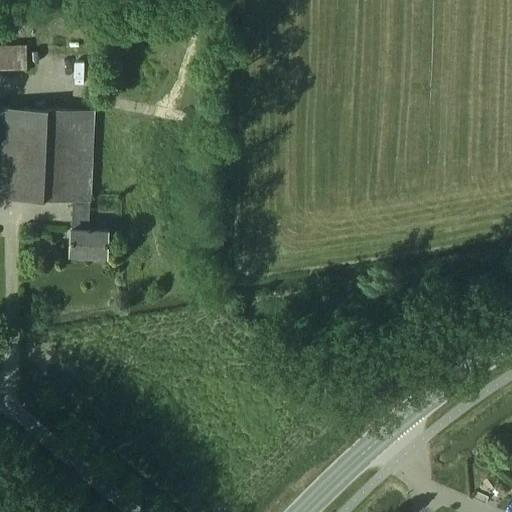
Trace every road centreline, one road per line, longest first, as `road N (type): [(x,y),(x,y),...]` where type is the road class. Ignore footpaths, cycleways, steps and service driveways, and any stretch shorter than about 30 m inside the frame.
road 1 (secondary): [(304,511),(511,339)]
road 2 (unclassified): [(0,399),(136,511)]
